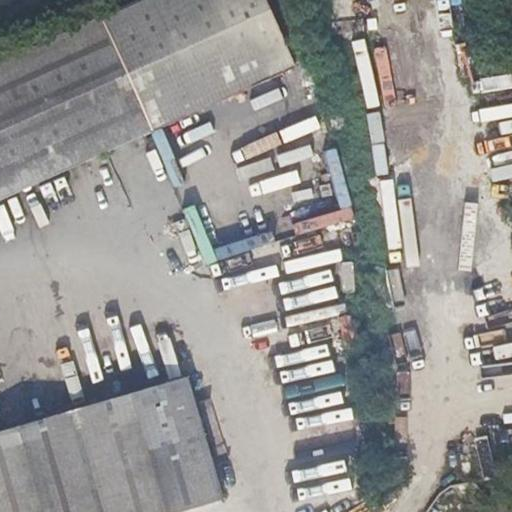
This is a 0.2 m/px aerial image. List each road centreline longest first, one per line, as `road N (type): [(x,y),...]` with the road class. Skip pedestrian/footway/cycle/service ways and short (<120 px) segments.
road 1 (unknown): [(0,273),(35,263),(120,260),(168,282),(212,358),(255,511)]
road 2 (unknown): [(394,511),(448,423),(442,160)]
